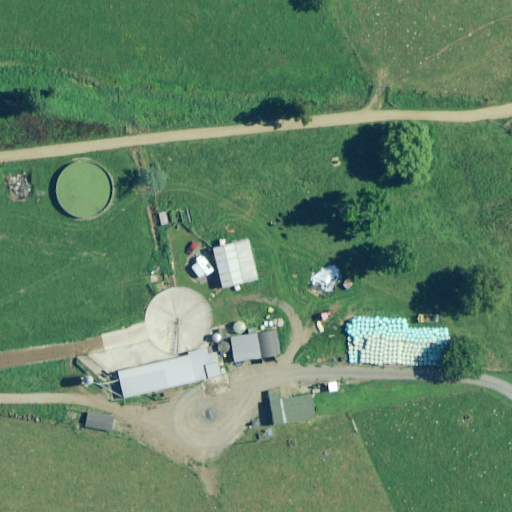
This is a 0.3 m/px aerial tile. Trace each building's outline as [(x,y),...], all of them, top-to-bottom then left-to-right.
[(243,283),(233,243),(213,248),(223,288),(243,283)] [(247,324),(246,323),(246,322),(245,321),(244,320),(243,319),(241,318),(240,318),(239,318),(237,318),(236,319),(235,319),(234,320),(233,321),(232,322),(232,324),(231,325),(231,326),(232,328),(232,329),(233,330),(233,331),(234,332),(236,333),(237,333),(238,334),(240,334),(241,333),(242,333),(243,332),(244,331),(245,330),(246,329),(247,328),(247,327),(247,325),(247,324)] [(281,355),(277,325),(250,329),(251,334),(230,337),(234,362),(281,355)] [(435,366),(436,348),(422,348),(421,365),(435,366)] [(222,375),(216,349),(118,371),(124,398),(222,375)] [(317,417),(313,394),(285,398),(284,387),(270,390),(275,424),(317,417)] [(115,416),(88,411),(86,426),(112,431),(115,416)]
